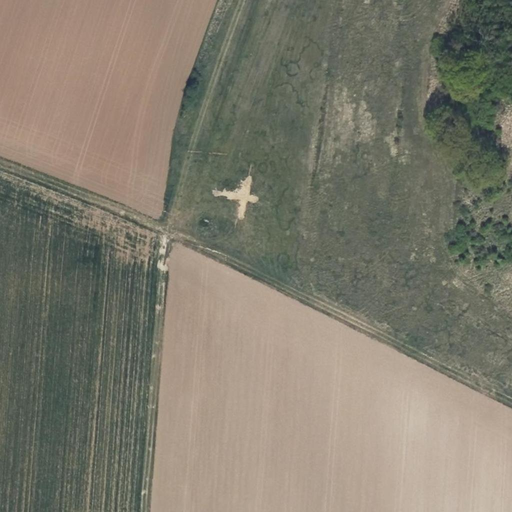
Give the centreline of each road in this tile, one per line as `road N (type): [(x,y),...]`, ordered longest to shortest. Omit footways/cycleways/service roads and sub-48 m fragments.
road 1 (track): [(0,164),(162,224),(511,401)]
road 2 (track): [(162,224),(142,511)]
